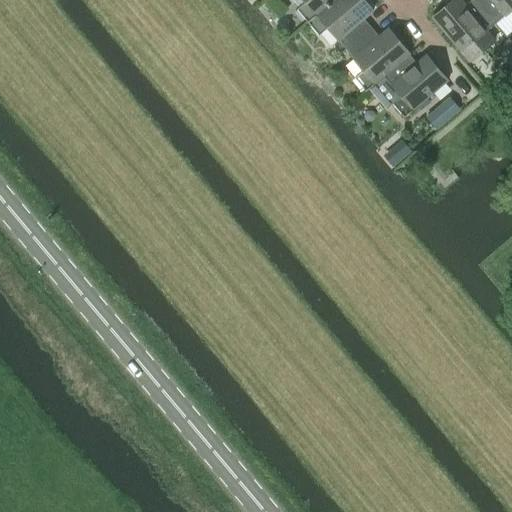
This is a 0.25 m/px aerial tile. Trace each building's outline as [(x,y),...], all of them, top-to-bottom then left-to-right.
[(296,8),(308,22),(333,0),(304,0),(305,1),(296,8)] [(362,0),(333,0),(308,22),(318,35),(327,27),(345,48),(367,29),(360,20),(372,10),(362,0)] [(460,0),(451,0),(432,17),(468,60),(481,49),(494,39),(486,30),(495,23),(475,0),(467,7),(460,0)] [(511,0),(475,0),(495,23),(511,8),(511,0)] [(384,76),(407,57),(409,55),(387,28),(375,38),(367,29),(345,48),(363,70),(354,78),(366,91),(384,76)] [(446,81),(434,66),(424,55),(413,64),(407,57),(384,76),(400,96),(392,104),(403,117),(446,81)]
